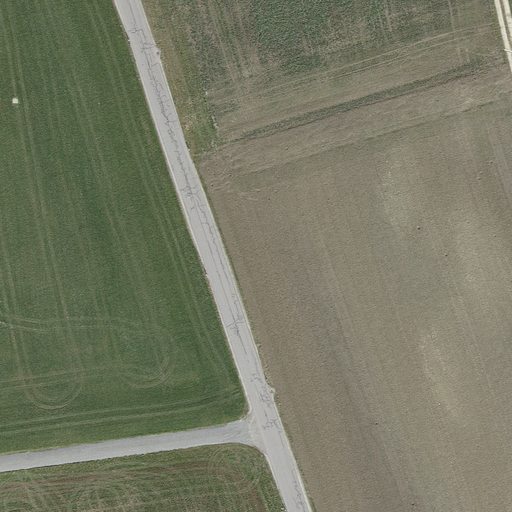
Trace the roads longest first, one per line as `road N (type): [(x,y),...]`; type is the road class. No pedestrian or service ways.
road 1 (tertiary): [(295,511),(126,0)]
road 2 (track): [(0,461),(266,426)]
